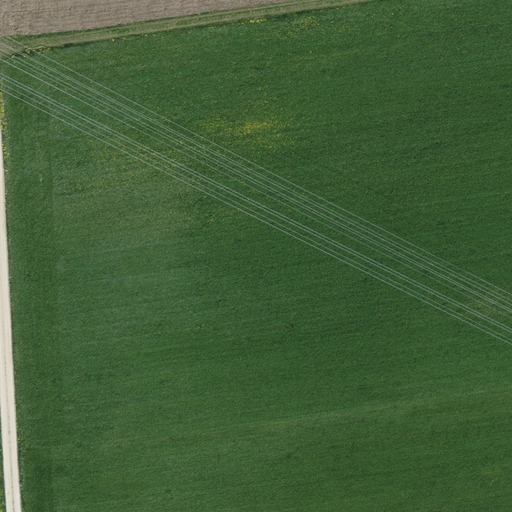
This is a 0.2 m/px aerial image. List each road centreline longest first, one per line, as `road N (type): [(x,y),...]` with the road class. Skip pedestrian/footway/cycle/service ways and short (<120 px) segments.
road 1 (track): [(0,48),(331,0)]
road 2 (track): [(0,270),(14,511)]
